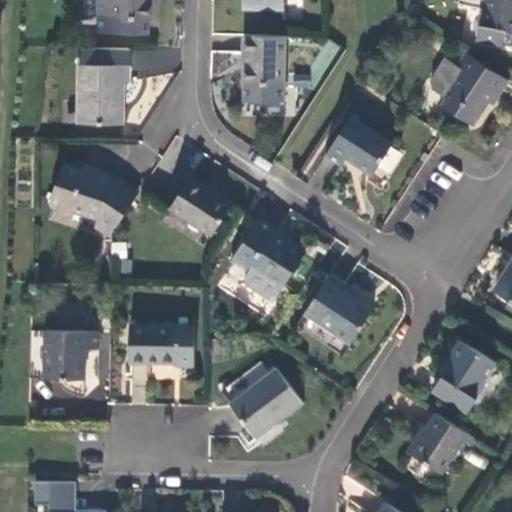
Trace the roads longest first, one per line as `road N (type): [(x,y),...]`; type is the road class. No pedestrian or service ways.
road 1 (residential): [(431,290),(195,126),(191,98)]
road 2 (residential): [(431,290),(313,491)]
road 3 (residential): [(103,473),(112,405),(199,407),(199,476)]
road 4 (residential): [(511,166),(431,290)]
